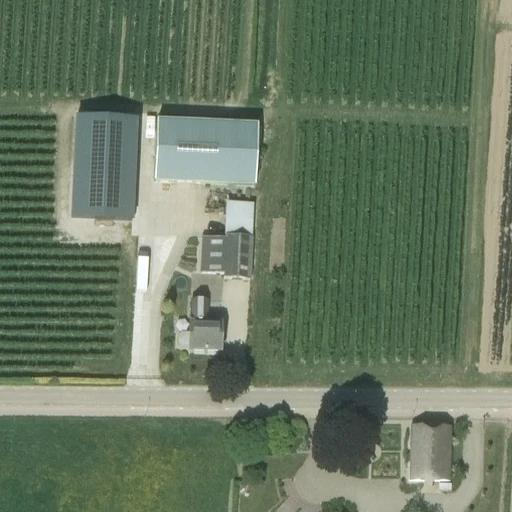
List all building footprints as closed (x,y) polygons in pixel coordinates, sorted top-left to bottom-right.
[(250,191),(253,124),(150,118),(147,185),(250,191)] [(131,222),(135,122),(74,120),(70,220),(131,222)] [(250,239),(251,221),(224,220),(223,237),(223,241),(200,239),(199,275),(222,277),(222,279),(248,281),(250,239)] [(180,348),(187,348),(187,352),(218,353),(219,325),(205,325),(205,303),(189,302),(189,324),(188,324),(187,334),(180,334),(177,337),(177,345),(180,348)] [(408,482),(449,483),(450,428),(408,426),(408,482)]
